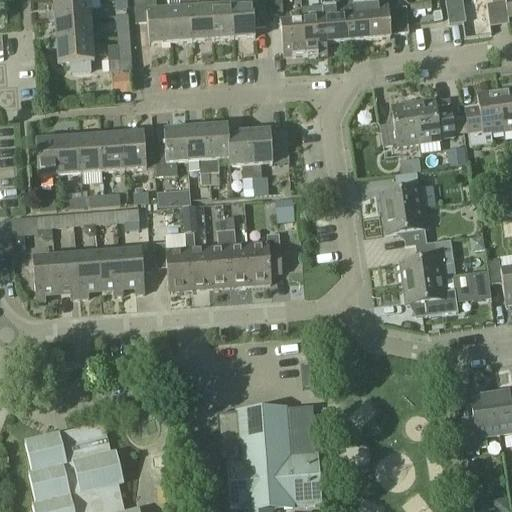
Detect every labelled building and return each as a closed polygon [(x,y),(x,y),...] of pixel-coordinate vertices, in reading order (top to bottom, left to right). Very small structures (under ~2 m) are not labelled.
[(49,23),(90,21),(88,0),(76,0),(53,2),(54,17),(48,17),(49,23)] [(165,15),(168,48),(189,46),(187,13),(185,0),(181,0),(164,1),(165,15)] [(211,44),(208,12),(199,13),(198,0),(185,0),(187,13),(189,46),(211,44)] [(211,44),(232,43),(228,0),(220,0),(221,11),(208,12),(211,44)] [(228,0),(232,43),(253,41),(253,32),(267,32),(265,7),(251,8),(251,9),(241,10),(240,0),(228,0)] [(268,0),(270,17),(282,16),(281,4),(298,2),(297,0),(268,0)] [(444,0),(449,28),(465,26),(461,0),(444,0)] [(506,19),(511,18),(511,0),(489,0),(491,6),(504,4),(506,19)] [(128,13),(127,1),(114,2),(115,13),(128,13)] [(146,49),(168,48),(165,15),(157,16),(156,2),(133,3),(135,27),(145,27),(146,49)] [(364,7),(367,43),(389,41),(389,38),(407,36),(404,10),(387,12),(386,6),(364,7)] [(342,9),(345,45),(367,43),(364,7),(342,9)] [(430,15),(429,7),(411,11),(413,19),(430,15)] [(324,47),(325,47),(345,45),(342,9),(320,11),(321,23),(322,23),(324,47)] [(434,25),(442,24),(441,15),(433,16),(434,25)] [(115,19),(116,36),(129,35),(128,18),(115,19)] [(50,39),(50,45),(92,42),(90,21),(49,23),(49,24),(55,24),(56,38),(50,39)] [(321,23),(300,25),(303,60),(316,59),(316,58),(325,57),(325,47),(324,47),(322,23),(321,23)] [(303,60),(300,25),(278,26),(281,62),(290,61),(291,61),(303,60)] [(93,64),(92,42),(50,45),(51,52),(57,52),(58,67),(69,66),(70,78),(91,76),(90,64),(93,64)] [(109,78),(112,77),(128,76),(131,76),(129,47),(107,49),(109,78)] [(128,76),(112,77),(113,91),(129,90),(128,76)] [(511,91),(497,94),(503,136),(511,134),(511,91)] [(491,137),(503,136),(497,94),(476,97),(478,115),(464,117),(468,139),(470,150),(491,147),(491,137)] [(412,106),(417,148),(439,145),(439,143),(454,141),(451,119),(445,120),(434,112),(433,103),(412,106)] [(417,148),(412,106),(390,109),(392,121),(386,129),(380,130),(383,151),(396,149),(396,151),(417,148)] [(208,164),(209,178),(210,187),(210,188),(219,188),(218,177),(218,176),(216,163),(228,162),(226,137),(226,129),(205,131),(208,163),(208,164)] [(186,166),(198,165),(199,179),(209,178),(208,164),(208,163),(205,131),(183,133),(186,166)] [(128,132),(121,133),(124,174),(154,172),(153,158),(145,159),(143,136),(129,137),(128,132)] [(124,174),(121,133),(115,133),(115,138),(100,139),(103,176),(124,174)] [(178,180),(177,166),(186,166),(183,133),(162,134),(164,157),(153,158),(154,172),(155,182),(166,181),(178,180)] [(248,135),(251,181),(261,180),(260,168),(271,167),(269,133),(248,135)] [(103,176),(100,139),(86,140),(85,135),(78,136),(81,177),(103,176)] [(228,162),(229,170),(240,169),(243,200),(253,199),(251,181),(248,135),(226,137),(228,162)] [(57,138),(60,179),(81,177),(78,136),(78,141),(64,142),(64,137),(57,138)] [(38,180),(60,179),(57,138),(50,138),(50,143),(35,144),(38,180)] [(465,161),(450,163),(451,172),(467,170),(465,161)] [(381,218),(423,213),(420,191),(419,191),(416,177),(395,180),(396,187),(390,195),(378,197),(381,218)] [(210,187),(209,178),(199,179),(200,188),(210,187)] [(486,186),(476,187),(476,195),(486,194),(486,186)] [(133,209),(149,209),(148,196),(132,197),(133,209)] [(119,198),(104,199),(105,212),(120,211),(119,198)] [(105,212),(104,199),(89,200),(90,213),(105,212)] [(68,214),(84,213),(83,201),(67,202),(68,214)] [(39,217),(56,216),(55,203),(39,204),(39,217)] [(157,203),(157,208),(158,213),(170,212),(169,207),(169,203),(157,203)] [(276,226),(278,226),(294,224),(291,203),(275,205),(276,226)] [(488,211),(487,203),(478,205),(479,212),(488,211)] [(195,210),(190,211),(187,211),(183,211),(183,225),(184,236),(197,235),(195,210)] [(405,251),(415,251),(427,249),(425,234),(426,234),(423,213),(381,218),(384,240),(396,238),(404,244),(405,251)] [(114,216),(115,228),(139,227),(138,214),(114,216)] [(94,230),(115,228),(114,216),(93,217),(94,230)] [(94,230),(93,217),(72,219),(73,231),(94,230)] [(50,221),(52,233),(73,231),(72,219),(50,221)] [(50,221),(36,222),(37,234),(52,233),(50,221)] [(224,235),(225,248),(229,289),(250,287),(247,246),(235,247),(234,234),(233,222),(223,222),(224,224),(224,235)] [(216,235),(224,235),(224,224),(219,225),(216,225),(215,225),(216,235)] [(216,235),(217,248),(206,249),(209,291),(229,289),(225,248),(224,235),(216,235)] [(184,238),(185,251),(189,292),(209,291),(206,249),(194,250),(193,237),(184,238)] [(266,239),(266,244),(247,246),(250,287),(269,286),(269,280),(282,279),(281,264),(279,238),(266,239)] [(483,254),(481,241),(469,243),(470,251),(475,255),(483,254)] [(401,289),(443,283),(455,281),(450,245),(427,249),(415,251),(416,256),(409,265),(398,267),(401,289)] [(155,273),(165,272),(167,294),(189,292),(185,251),(166,253),(165,247),(153,248),(155,273)] [(140,252),(118,254),(121,289),(134,287),(135,296),(143,296),(140,252)] [(122,297),(121,289),(118,254),(96,255),(99,290),(112,289),(113,298),(122,297)] [(75,257),(79,301),(88,300),(88,291),(99,290),(96,255),(75,257)] [(54,259),(57,294),(69,292),(70,302),(79,301),(75,257),(54,259)] [(44,295),(57,294),(54,259),(32,261),(35,305),(45,304),(44,295)] [(511,308),(511,274),(502,276),(500,264),(486,266),(490,289),(502,287),(505,310),(511,308)] [(484,277),(468,279),(471,299),(472,304),(487,302),(486,294),(484,280),(484,277)] [(443,283),(401,289),(404,310),(421,308),(423,322),(445,319),(445,318),(457,317),(454,295),(445,296),(443,283)] [(511,396),(495,399),(500,439),(511,436),(511,396)] [(486,441),(500,439),(495,399),(471,403),(474,421),(461,422),(466,458),(478,456),(478,452),(487,451),(486,441)] [(284,412),(284,411),(237,414),(237,416),(215,418),(219,462),(226,461),(230,511),(244,510),(244,511),(258,511),(292,510),(292,507),(319,505),(315,455),(312,410),(284,412)] [(31,506),(32,511),(137,511),(134,511),(115,511),(113,501),(121,499),(118,486),(122,485),(115,454),(110,455),(103,425),(24,444),(31,474),(27,475),(34,505),(31,506)]
